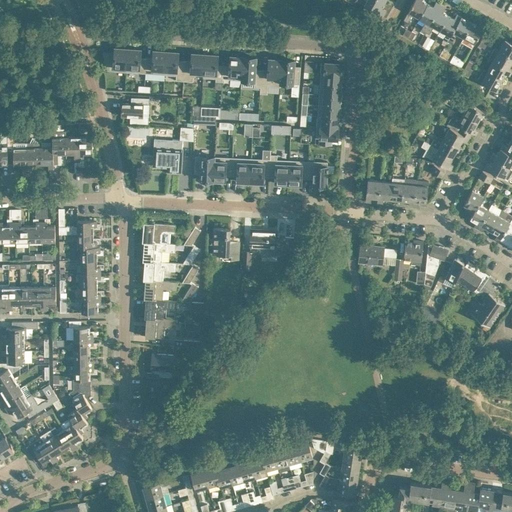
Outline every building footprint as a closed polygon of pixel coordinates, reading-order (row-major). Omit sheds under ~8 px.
[(386,10),(381,8),(384,2),(380,0),(366,0),(365,0),(355,0),(356,0),(383,16),(386,10)] [(413,14),(419,17),(427,3),(422,0),(414,0),(403,19),(408,22),(413,14)] [(426,21),(421,29),(425,31),(440,4),(436,2),(433,6),(427,3),(419,17),(426,21)] [(429,34),(434,26),(440,29),(448,15),(442,11),(445,7),(440,4),(425,31),(429,34)] [(446,44),(446,43),(448,39),(461,16),(456,13),(454,18),(448,15),(440,29),(446,33),(440,45),(444,47),(446,44)] [(472,22),(461,16),(448,39),(452,41),(458,31),(465,35),(472,22)] [(465,35),(461,41),(472,48),(485,24),(480,21),(478,25),(472,22),(465,35)] [(487,43),(493,32),(487,29),(481,39),(487,43)] [(511,42),(505,39),(499,49),(511,57),(511,42)] [(114,53),(102,52),(107,70),(126,71),(128,48),(115,47),(114,53)] [(128,48),(126,71),(145,73),(146,57),(140,57),(141,48),(128,48)] [(146,57),(145,73),(165,74),(166,50),(153,49),(153,57),(146,57)] [(443,49),(439,55),(447,59),(450,53),(443,49)] [(511,57),(499,49),(493,60),(508,68),(511,62),(511,57)] [(166,50),(165,74),(176,75),(175,80),(183,81),(185,60),(178,59),(178,51),(166,50)] [(185,60),(183,81),(193,81),(193,77),(198,73),(203,73),(205,53),(192,52),(191,60),(185,60)] [(203,73),(203,77),(215,78),(215,81),(222,81),(223,78),(223,64),(217,64),(218,54),(205,53),(203,73)] [(449,61),(459,66),(461,67),(464,60),(453,54),(449,61)] [(223,64),(223,78),(242,80),(243,56),(230,55),(230,65),(223,64)] [(243,56),(242,80),(254,81),(253,87),(260,87),(262,69),(255,69),(256,57),(243,56)] [(260,87),(260,93),(267,94),(267,86),(280,87),(280,83),(282,59),(269,58),(268,70),(262,69),(260,87)] [(282,59),(280,83),(299,84),(301,66),(294,65),(295,60),(282,59)] [(508,68),(493,60),(487,70),(502,79),(505,73),(509,75),(511,70),(508,68)] [(305,61),(304,71),(309,71),(312,72),(313,61),(305,61)] [(321,61),(320,72),(324,72),(342,74),(343,63),(326,62),(325,62),(321,61)] [(463,71),(462,74),(468,77),(473,70),(471,69),(474,63),(469,61),(467,65),(463,71)] [(498,85),(502,79),(487,70),(481,81),(500,92),(502,87),(498,85)] [(320,72),(319,83),(341,85),(342,74),(324,72),(320,72)] [(319,83),(319,94),(341,96),(341,85),(319,83)] [(439,95),(438,97),(438,98),(446,102),(451,93),(444,89),(442,87),(438,94),(439,95)] [(319,94),(318,105),(340,106),(341,96),(319,94)] [(122,103),(121,116),(131,116),(131,122),(148,123),(149,98),(137,97),(137,103),(122,103)] [(463,99),(458,109),(463,112),(463,113),(478,121),(481,115),(485,117),(488,113),(463,99)] [(318,105),(317,115),(339,117),(340,106),(318,105)] [(210,107),(210,115),(216,116),(216,118),(219,118),(220,110),(220,107),(210,107)] [(220,110),(219,118),(239,119),(239,111),(220,110)] [(239,111),(239,119),(258,120),(258,112),(239,111)] [(446,124),(450,126),(458,131),(469,137),(472,132),(476,134),(478,130),(474,127),(478,121),(463,113),(460,118),(457,116),(451,118),(449,120),(446,124)] [(317,115),(316,126),(338,128),(339,117),(317,115)] [(271,124),(271,132),(290,133),(291,127),(291,125),(271,124)] [(181,126),(180,139),(193,140),(193,127),(187,126),(181,126)] [(316,126),(315,137),(319,138),(319,144),(331,145),(331,139),(337,139),(338,128),(316,126)] [(444,137),(459,145),(462,139),(466,142),(469,137),(458,131),(450,126),(444,137)] [(66,130),(52,130),(53,146),(53,159),(53,164),(58,163),(58,153),(66,153),(66,136),(66,130)] [(8,142),(8,164),(22,163),(22,177),(26,177),(26,169),(27,169),(27,142),(14,142),(14,136),(8,136),(8,142)] [(74,153),(74,159),(79,159),(79,136),(66,136),(66,153),(74,153)] [(92,136),(82,136),(79,136),(79,159),(80,159),(80,167),(84,167),(84,153),(92,152),(92,136)] [(441,142),(433,138),(430,143),(453,156),(456,150),(460,152),(463,147),(459,145),(444,137),(441,142)] [(32,138),(30,142),(27,142),(27,169),(32,169),(32,163),(40,163),(40,147),(39,147),(39,142),(39,141),(32,138)] [(153,150),(153,151),(154,151),(154,166),(168,167),(168,171),(171,171),(180,172),(182,148),(182,140),(172,139),(172,143),(155,142),(155,150),(153,150)] [(453,156),(430,143),(424,140),(421,145),(421,146),(426,149),(422,155),(427,155),(432,158),(450,169),(453,165),(449,162),(453,156)] [(511,140),(507,146),(503,144),(501,148),(511,154),(511,140)] [(53,146),(40,147),(40,163),(48,163),(48,169),(50,169),(50,177),(53,177),(53,172),(53,169),(53,164),(53,159),(53,146)] [(495,159),(509,167),(511,162),(511,154),(501,148),(497,154),(493,152),(490,157),(494,159),(495,159)] [(270,159),(269,177),(275,177),(275,183),(288,183),(289,159),(277,159),(277,154),(270,154),(270,159)] [(195,155),(194,173),(200,173),(200,179),(213,180),(214,156),(195,155)] [(214,156),(213,180),(225,181),(225,175),(231,175),(232,157),(214,156)] [(232,157),(231,175),(237,175),(237,181),(250,182),(251,158),(232,157)] [(251,158),(250,182),(263,182),(263,176),(269,177),(270,159),(251,158)] [(289,159),(288,183),(301,184),(301,178),(307,178),(308,160),(289,159)] [(495,159),(494,159),(491,165),(487,162),(485,167),(503,178),(508,180),(511,172),(511,168),(509,167),(495,159)] [(308,160),(307,178),(313,179),(313,185),(326,185),(327,170),(328,170),(328,166),(327,166),(327,161),(308,160)] [(431,170),(432,171),(441,176),(444,170),(434,164),(431,170)] [(490,183),(494,177),(483,171),(479,176),(490,183)] [(404,178),(392,177),(391,182),(392,182),(390,199),(397,199),(397,204),(402,204),(403,200),(402,200),(404,178)] [(503,183),(494,177),(490,183),(500,189),(500,188),(503,183)] [(413,206),(416,179),(404,178),(402,200),(403,200),(409,201),(409,205),(413,206)] [(378,197),(380,180),(368,179),(365,201),(371,201),(371,197),(378,197)] [(426,202),(429,180),(416,179),(413,206),(418,206),(419,201),(426,202)] [(392,182),(391,182),(380,180),(378,197),(377,202),(382,202),(383,198),(390,199),(392,182)] [(472,214),(478,203),(479,204),(483,196),(472,189),(464,204),(470,208),(468,212),(472,214)] [(478,203),(472,214),(469,218),(476,222),(474,225),(478,228),(489,209),(479,204),(478,203)] [(484,226),(491,230),(502,210),(493,204),(490,210),(489,209),(478,228),(482,230),(484,226)] [(22,217),(22,207),(10,208),(10,218),(22,217)] [(502,210),(491,230),(497,233),(495,237),(499,240),(503,233),(509,222),(511,218),(511,216),(511,214),(503,209),(502,210)] [(7,225),(3,225),(3,241),(16,241),(16,222),(12,222),(12,218),(7,219),(7,225)] [(19,222),(16,222),(16,241),(29,241),(29,225),(24,225),(24,218),(19,218),(19,222)] [(33,225),(29,225),(29,241),(42,241),(42,221),(38,221),(38,218),(33,218),(33,225)] [(49,244),(55,244),(55,241),(55,234),(55,224),(50,224),(50,218),(45,218),(45,221),(42,221),(42,241),(49,241),(49,244)] [(62,237),(62,233),(78,233),(93,233),(93,228),(100,228),(100,223),(97,223),(96,220),(77,220),(77,226),(65,226),(65,218),(59,218),(59,233),(59,237),(62,237)] [(511,218),(509,222),(503,233),(499,240),(507,244),(507,245),(511,247),(511,218)] [(175,224),(144,221),(142,241),(144,241),(161,242),(162,231),(174,232),(175,224)] [(201,230),(195,226),(183,244),(191,245),(201,230)] [(227,258),(239,259),(240,241),(230,240),(230,228),(213,227),(212,254),(227,255),(227,258)] [(251,229),(250,246),(276,247),(277,230),(251,229)] [(78,246),(81,246),(97,246),(97,243),(100,243),(100,238),(94,238),(93,233),(78,233),(78,246)] [(411,263),(421,264),(423,241),(413,239),(413,241),(405,241),(403,258),(412,259),(411,263)] [(162,261),(169,261),(170,251),(175,251),(175,243),(161,242),(144,241),(144,247),(143,260),(145,260),(162,261)] [(425,271),(424,283),(431,285),(440,258),(444,259),(448,249),(428,242),(425,271)] [(183,263),(191,263),(200,248),(194,245),(183,263)] [(403,259),(396,258),(396,257),(397,249),(361,245),(359,261),(395,264),(394,279),(401,280),(403,265),(403,259)] [(81,246),(81,259),(97,259),(97,254),(103,254),(103,249),(100,249),(100,246),(97,246),(81,246)] [(243,251),(242,269),(250,269),(251,251),(243,251)] [(465,266),(464,266),(462,265),(464,262),(462,261),(463,259),(457,256),(456,258),(455,257),(450,266),(445,277),(455,281),(456,278),(465,266)] [(97,264),(97,259),(81,259),(81,272),(100,272),(100,269),(104,269),(104,264),(97,264)] [(176,262),(169,261),(162,261),(145,260),(143,279),(145,279),(162,280),(163,269),(175,270),(176,262)] [(474,289),(478,292),(490,275),(468,260),(464,266),(465,266),(456,278),(473,290),(474,289)] [(182,282),(190,282),(199,267),(193,264),(182,282)] [(417,270),(416,282),(424,283),(425,271),(417,270)] [(100,275),(100,272),(81,272),(81,286),(97,285),(97,281),(104,280),(104,275),(100,275)] [(470,313),(481,320),(483,321),(480,327),(485,331),(505,303),(491,294),(499,282),(490,275),(478,292),(485,297),(481,303),(479,301),(470,313)] [(163,288),(176,289),(176,281),(162,280),(145,279),(144,298),(146,298),(162,299),(163,288)] [(181,301),(189,301),(198,286),(192,282),(181,301)] [(97,285),(81,286),(82,298),(101,298),(101,295),(104,295),(104,290),(97,290),(97,285)] [(0,304),(5,304),(5,309),(9,309),(9,287),(0,286),(0,304)] [(13,309),(13,304),(21,304),(20,286),(9,287),(9,309),(13,309)] [(25,309),(25,304),(33,304),(32,286),(20,286),(21,304),(21,309),(25,309)] [(40,304),(40,309),(44,309),(44,286),(32,286),(33,304),(40,304)] [(56,286),(44,286),(44,309),(48,309),(48,304),(56,304),(56,286)] [(101,301),(101,298),(82,298),(82,312),(98,312),(98,307),(104,307),(104,301),(101,301)] [(163,318),(164,307),(176,308),(177,300),(162,299),(146,298),(144,317),(146,317),(165,319),(165,318),(163,318)] [(203,321),(204,302),(191,301),(190,320),(203,321)] [(145,336),(164,338),(165,326),(177,327),(177,319),(165,318),(165,319),(146,317),(145,336)] [(74,326),(74,339),(93,338),(93,335),(97,335),(96,330),(90,330),(90,326),(81,326),(81,320),(69,320),(69,326),(74,326)] [(1,335),(1,338),(24,338),(24,327),(29,327),(29,321),(12,321),(12,327),(6,327),(7,335),(1,335)] [(7,342),(7,350),(24,349),(24,338),(1,338),(2,343),(7,342)] [(74,339),(75,352),(90,352),(90,347),(97,347),(97,342),(93,342),(93,338),(74,339)] [(184,339),(183,346),(202,348),(202,341),(184,339)] [(7,362),(20,362),(24,362),(24,349),(7,350),(2,350),(2,354),(7,354),(7,362)] [(75,352),(75,365),(94,365),(94,362),(97,362),(97,356),(90,356),(90,352),(75,352)] [(158,373),(158,369),(172,370),(173,354),(157,353),(157,354),(152,353),(151,368),(152,368),(151,372),(147,372),(147,379),(158,379),(158,373)] [(0,385),(14,377),(8,368),(10,366),(20,366),(20,362),(7,362),(0,362),(0,385)] [(86,385),(87,388),(91,388),(90,373),(97,373),(97,368),(94,368),(94,365),(75,365),(75,379),(79,379),(79,385),(86,385)] [(20,388),(14,377),(0,385),(0,390),(1,390),(5,397),(20,388)] [(68,392),(78,408),(78,407),(85,418),(88,416),(85,412),(92,408),(85,397),(91,393),(91,388),(87,388),(86,385),(79,385),(79,379),(75,379),(73,379),(73,389),(74,389),(68,392)] [(26,398),(20,388),(5,397),(9,404),(5,406),(7,409),(26,398)] [(58,398),(55,394),(33,408),(26,398),(7,409),(9,413),(13,410),(17,417),(26,411),(29,417),(39,410),(53,402),(58,398)] [(53,411),(51,407),(41,414),(43,417),(53,411)] [(74,422),(80,433),(83,431),(81,427),(88,423),(85,418),(78,407),(78,408),(68,414),(70,417),(73,422),(74,422)] [(30,420),(33,423),(43,417),(41,414),(30,420)] [(70,417),(60,424),(63,429),(63,428),(76,448),(79,446),(76,442),(83,438),(80,433),(74,422),(73,422),(70,417)] [(18,428),(16,430),(19,435),(26,431),(22,425),(18,428)] [(58,432),(54,427),(50,429),(63,450),(70,446),(72,450),(76,448),(63,428),(63,429),(58,432)] [(50,429),(40,435),(43,441),(44,440),(56,460),(59,458),(56,454),(63,450),(50,429)] [(167,439),(163,435),(159,439),(155,443),(159,446),(163,442),(167,439)] [(6,436),(0,439),(0,449),(4,456),(14,450),(6,436)] [(314,447),(324,452),(326,450),(327,440),(311,437),(314,447)] [(307,439),(295,442),(300,460),(312,457),(307,439)] [(44,440),(43,441),(34,447),(31,443),(26,446),(36,462),(41,459),(43,462),(50,458),(52,462),(56,460),(44,440)] [(295,442),(284,446),(289,463),(300,460),(295,442)] [(345,442),(344,447),(343,455),(361,458),(363,445),(345,442)] [(277,467),(289,463),(284,446),(272,449),(277,467)] [(261,452),(262,456),(265,470),(266,470),(277,467),(272,449),(261,452)] [(324,452),(319,460),(324,463),(326,462),(331,453),(326,450),(324,452)] [(341,467),(359,470),(361,458),(343,455),(341,467)] [(262,456),(251,460),(255,477),(267,474),(266,470),(265,470),(262,456)] [(244,480),(246,486),(246,487),(251,486),(249,479),(255,477),(251,460),(239,463),(244,480)] [(324,463),(319,472),(324,475),(326,474),(331,465),(326,462),(324,463)] [(232,483),(234,489),(246,486),(244,480),(239,463),(227,466),(232,483)] [(203,468),(208,486),(209,491),(221,488),(220,487),(215,469),(216,469),(215,465),(203,468)] [(227,466),(216,469),(215,469),(220,487),(232,483),(227,466)] [(339,479),(358,482),(359,470),(341,467),(339,479)] [(196,489),(208,486),(203,468),(191,471),(196,489)] [(306,479),(307,485),(313,483),(313,470),(304,473),(306,479)] [(182,475),(186,487),(191,486),(188,474),(182,475)] [(299,474),(293,475),(295,487),(296,488),(307,485),(306,479),(300,481),(299,474)] [(331,477),(326,474),(324,475),(319,485),(324,488),(331,477)] [(164,494),(164,493),(168,492),(163,475),(159,476),(160,481),(142,486),(146,499),(164,494)] [(288,484),(283,485),(284,491),(290,489),(295,487),(293,475),(286,477),(288,484)] [(356,493),(358,482),(339,479),(338,491),(356,493)] [(272,494),(273,494),(284,491),(283,485),(277,487),(276,480),(270,482),(271,486),(270,486),(272,494)] [(410,486),(402,485),(400,485),(399,494),(394,493),(390,511),(406,511),(409,497),(431,500),(433,485),(431,485),(410,482),(410,486)] [(432,503),(440,504),(439,507),(443,507),(446,487),(434,485),(433,485),(431,500),(432,501),(432,503)] [(186,487),(189,499),(194,498),(191,486),(186,487)] [(264,487),(266,494),(261,496),(262,501),(274,498),(273,494),(272,494),(270,486),(264,487)] [(256,496),(266,494),(264,487),(254,490),(256,496)] [(445,511),(447,505),(455,506),(457,489),(446,487),(443,507),(439,507),(438,511),(445,511)] [(478,505),(477,510),(485,511),(485,509),(489,509),(492,489),(480,487),(479,492),(480,492),(478,505)] [(457,489),(455,506),(462,507),(462,510),(465,511),(468,490),(457,489)] [(484,511),(500,511),(501,506),(503,491),(492,489),(489,509),(485,509),(485,511),(484,511)] [(468,511),(469,508),(477,510),(478,505),(480,492),(479,492),(468,490),(465,511),(462,510),(461,511),(468,511)] [(253,491),(248,492),(251,504),(262,501),(261,496),(255,497),(253,491)] [(511,492),(503,491),(501,506),(511,507),(511,492)] [(243,501),(238,502),(239,508),(251,504),(248,492),(241,494),(243,501)] [(167,505),(164,494),(146,499),(149,510),(167,505)] [(227,511),(239,508),(238,502),(232,504),(230,497),(224,499),(227,511)] [(194,498),(189,499),(192,510),(198,509),(194,498)] [(215,511),(224,511),(227,511),(224,499),(218,501),(220,507),(215,509),(215,511)] [(333,499),(331,510),(343,511),(350,511),(351,507),(356,508),(357,503),(333,499)] [(305,504),(309,508),(314,503),(310,500),(305,504)] [(87,511),(86,501),(78,503),(78,505),(55,510),(55,511),(87,511)] [(202,511),(215,511),(215,509),(209,510),(207,503),(201,505),(202,511)]
